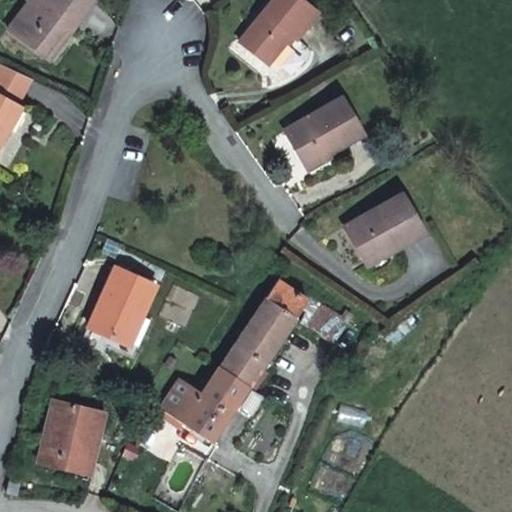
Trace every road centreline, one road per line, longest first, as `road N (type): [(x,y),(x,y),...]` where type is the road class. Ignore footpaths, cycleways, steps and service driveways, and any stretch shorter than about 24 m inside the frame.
road 1 (residential): [(156,33),(117,142),(10,357),(0,412)]
road 2 (unknown): [(303,387),(255,511)]
